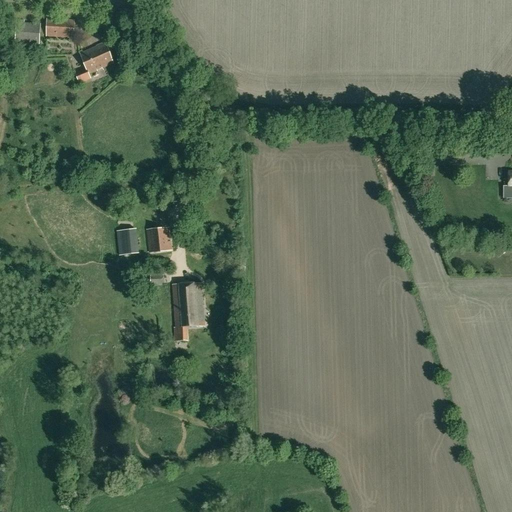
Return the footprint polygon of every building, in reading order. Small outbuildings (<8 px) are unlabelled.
[(40,25),(25,24),(25,19),(17,19),(17,24),(15,45),(39,46),(40,25)] [(47,19),(46,36),(73,38),(74,21),(47,19)] [(79,84),(91,79),(89,74),(113,63),(105,42),(80,54),(86,70),(75,74),(79,84)] [(502,143),(456,144),(456,153),(502,153),(502,143)] [(170,227),(168,212),(157,213),(159,228),(147,229),(149,252),(173,250),(170,227)] [(119,255),(121,255),(140,253),(137,228),(117,231),(119,255)] [(161,273),(149,274),(150,286),(162,285),(161,273)] [(187,328),(204,326),(202,283),(173,285),(176,328),(174,328),(175,342),(187,341),(187,328)]
